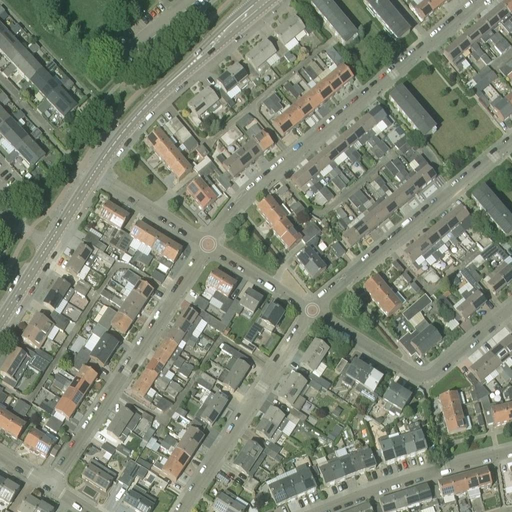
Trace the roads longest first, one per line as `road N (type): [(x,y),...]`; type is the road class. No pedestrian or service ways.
road 1 (residential): [(208,244),(253,191),(479,0)]
road 2 (residential): [(48,487),(208,244)]
road 3 (residential): [(314,309),(511,139)]
road 4 (residential): [(314,309),(424,379),(511,305)]
road 5 (residential): [(178,511),(314,309)]
road 6 (tertiary): [(95,171),(161,90),(265,0)]
road 7 (residential): [(296,511),(511,441)]
road 8 (tertiary): [(0,322),(95,171)]
road 9 (residential): [(95,171),(208,244)]
road 10 (residential): [(208,244),(314,309)]
